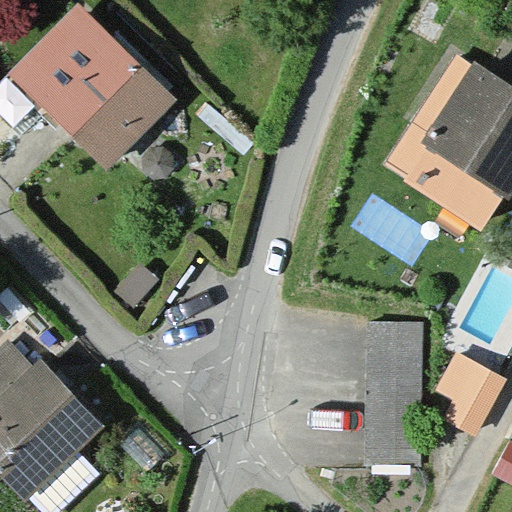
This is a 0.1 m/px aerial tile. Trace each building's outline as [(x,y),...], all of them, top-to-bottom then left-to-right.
[(171,85),(81,0),(75,0),(19,61),(112,148),(171,85)] [(511,180),(511,102),(465,73),(422,141),(408,132),(392,158),(488,218),(511,180)] [(139,262),(114,291),(134,308),(159,280),(139,262)] [(422,319),(369,318),(368,462),(420,462),(422,319)] [(104,416),(40,350),(31,359),(11,337),(0,347),(0,458),(28,488),(104,416)] [(504,378),(454,352),(440,380),(463,392),(450,416),(476,430),(504,378)] [(511,484),(511,444),(509,443),(493,475),(511,484)]
